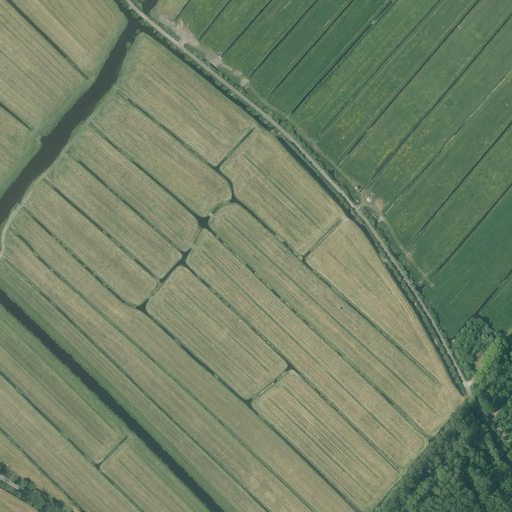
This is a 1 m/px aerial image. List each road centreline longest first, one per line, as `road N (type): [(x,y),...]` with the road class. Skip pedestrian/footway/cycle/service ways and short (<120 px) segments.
road 1 (residential): [(511,445),(465,386),(423,307),(355,209),(260,111),(127,0)]
road 2 (track): [(0,256),(6,224),(78,129),(115,90),(149,87)]
